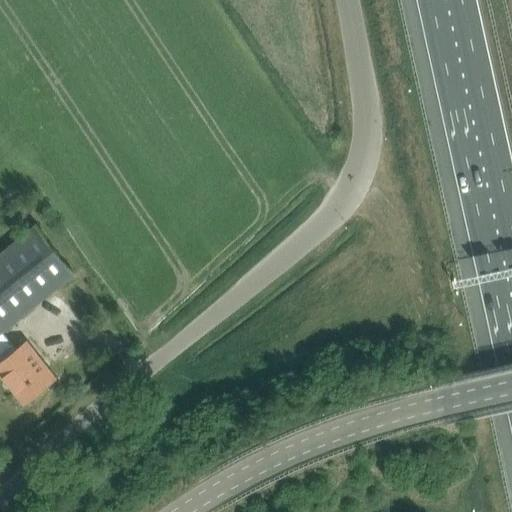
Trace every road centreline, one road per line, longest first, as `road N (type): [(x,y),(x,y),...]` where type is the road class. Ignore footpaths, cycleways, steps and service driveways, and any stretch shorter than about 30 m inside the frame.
road 1 (unclassified): [(0,499),(39,457),(329,219),(349,193),(366,121),(345,0)]
road 2 (tertiary): [(186,511),(340,435),(511,390)]
road 3 (motorway): [(453,0),(511,267)]
